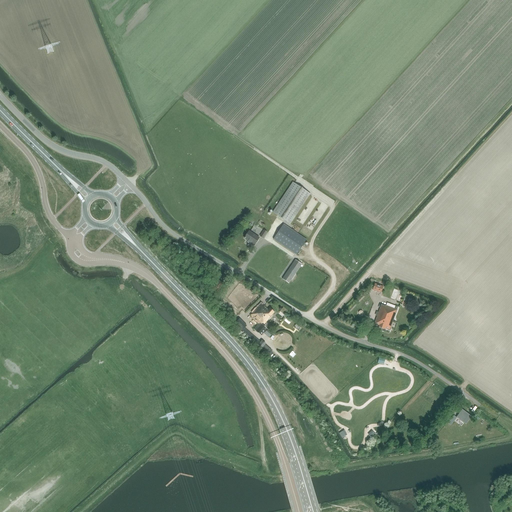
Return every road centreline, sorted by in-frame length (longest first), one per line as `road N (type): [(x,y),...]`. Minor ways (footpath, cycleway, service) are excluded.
road 1 (unclassified): [(478,404),(411,358),(322,325),(169,230),(130,185)]
road 2 (primary): [(312,511),(268,392),(151,261)]
road 3 (unclassified): [(256,398),(224,352),(149,276),(98,259)]
road 4 (unclassified): [(124,178),(107,163),(45,141),(0,95)]
road 5 (unclassified): [(0,125),(33,161),(50,217),(72,235)]
